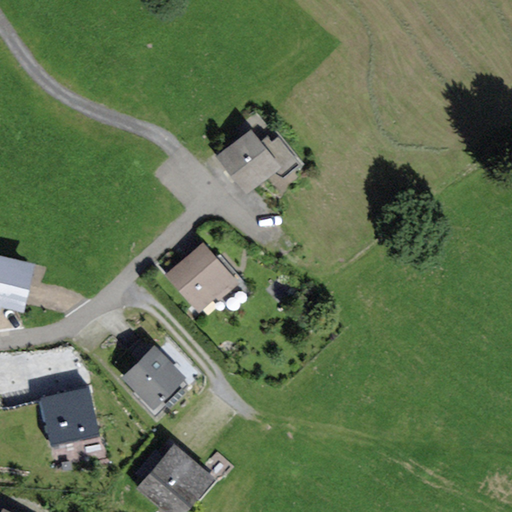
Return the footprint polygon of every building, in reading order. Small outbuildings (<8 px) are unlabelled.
[(239,195),(269,170),(238,134),(208,160),(239,195)] [(233,282),(199,245),(163,277),(197,314),(233,282)] [(0,310),(17,314),(28,266),(0,260),(0,310)] [(149,408),(174,382),(145,354),(120,381),(149,408)] [(36,398),(46,444),(92,435),(82,388),(36,398)] [(159,511),(183,511),(207,483),(161,447),(129,488),(159,511)]
